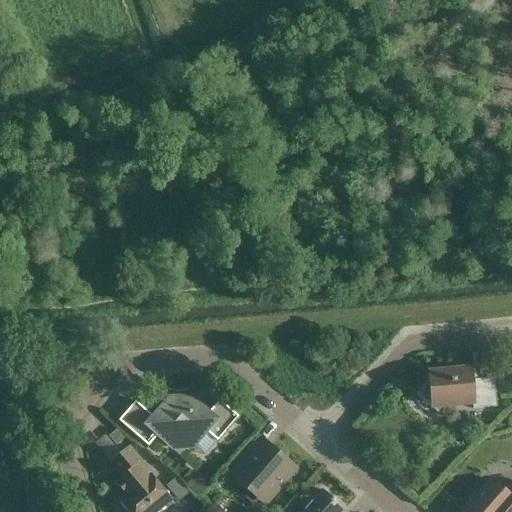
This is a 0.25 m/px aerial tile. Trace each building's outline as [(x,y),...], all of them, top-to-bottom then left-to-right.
[(416,395),(438,413),(443,406),(472,404),(472,409),(496,407),(494,378),(471,380),(470,370),(428,373),(429,380),(416,395)] [(135,402),(118,421),(148,447),(157,436),(172,448),(182,437),(194,447),(206,432),(217,442),(238,418),(219,401),(208,413),(190,398),(168,399),(152,417),(135,402)] [(116,432),(109,438),(116,446),(123,440),(116,432)] [(230,475),(266,506),(280,490),(278,488),(295,469),(261,439),(230,475)] [(117,500),(126,511),(156,511),(171,500),(128,447),(109,463),(121,477),(114,484),(123,495),(117,500)] [(471,503),(462,511),(511,511),(511,486),(505,494),(490,481),(481,490),(477,490),(470,499),(471,503)] [(342,511),(344,510),(322,490),(302,511),(342,511)]
